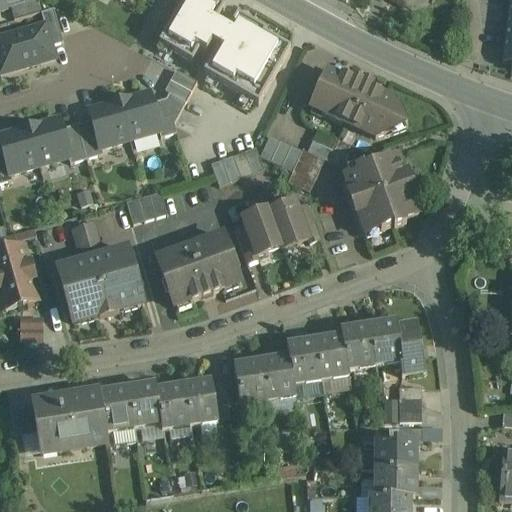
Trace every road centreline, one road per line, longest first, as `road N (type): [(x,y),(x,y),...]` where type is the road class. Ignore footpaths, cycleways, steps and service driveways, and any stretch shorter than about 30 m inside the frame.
road 1 (residential): [(0,377),(214,338),(423,261)]
road 2 (residential): [(457,511),(457,361),(423,261)]
road 3 (secondary): [(279,0),(493,103)]
road 4 (residential): [(0,105),(128,66),(168,0)]
